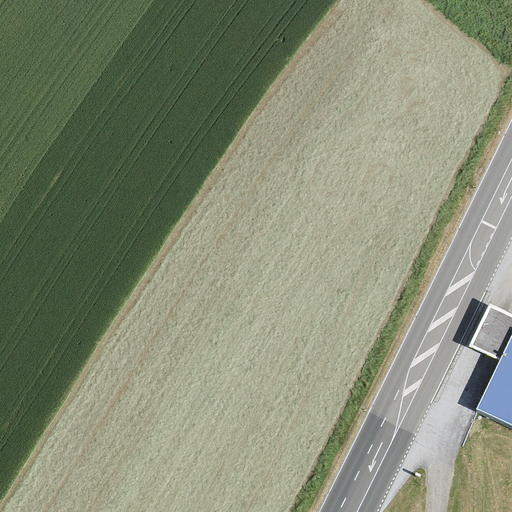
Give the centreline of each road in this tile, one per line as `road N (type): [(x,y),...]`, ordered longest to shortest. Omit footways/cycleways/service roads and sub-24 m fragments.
road 1 (primary): [(350,511),(511,183)]
road 2 (unknown): [(438,511),(435,432),(408,393)]
